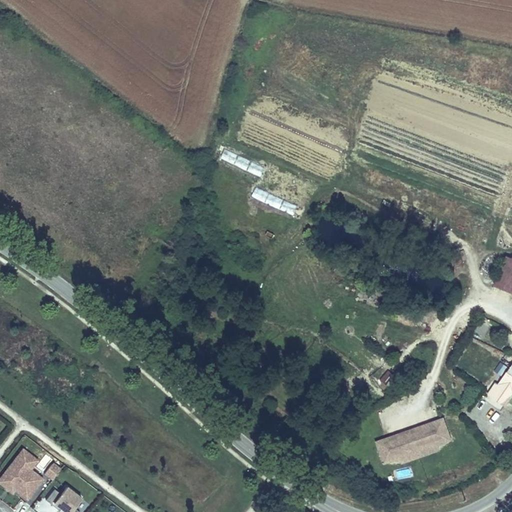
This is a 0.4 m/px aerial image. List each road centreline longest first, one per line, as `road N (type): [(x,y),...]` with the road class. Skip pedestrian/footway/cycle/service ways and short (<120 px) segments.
road 1 (secondary): [(0,239),(303,487)]
road 2 (unknown): [(511,316),(487,307),(460,314),(422,402),(399,424)]
